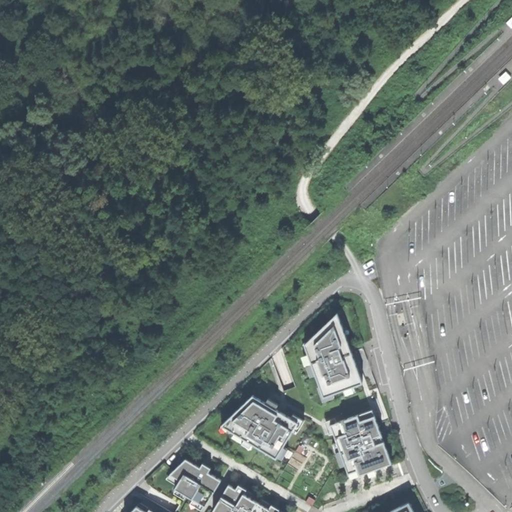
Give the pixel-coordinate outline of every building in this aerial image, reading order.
[(498,79),(503,84),(510,77),(505,72),(498,79)] [(339,313),(306,342),(323,393),(361,380),(339,313)] [(403,313),(395,315),(399,327),(406,325),(403,313)] [(254,395),(218,425),(277,458),(300,422),(254,395)] [(375,411),(331,424),(352,476),(394,461),(375,411)] [(206,507),(223,480),(188,459),(170,473),(182,480),(176,489),(206,507)] [(278,511),(229,482),(211,511),(278,511)] [(415,511),(410,501),(388,511),(415,511)]
